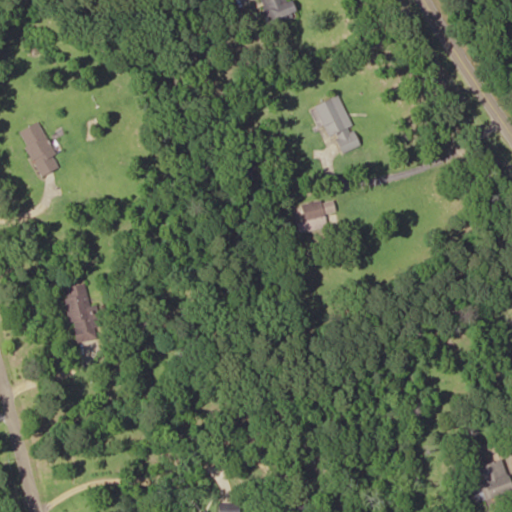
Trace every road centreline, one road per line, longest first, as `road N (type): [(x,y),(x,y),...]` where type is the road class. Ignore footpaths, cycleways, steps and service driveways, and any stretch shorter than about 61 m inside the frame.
road 1 (residential): [(38,511),(0,357)]
road 2 (secondary): [(511,101),(447,0)]
